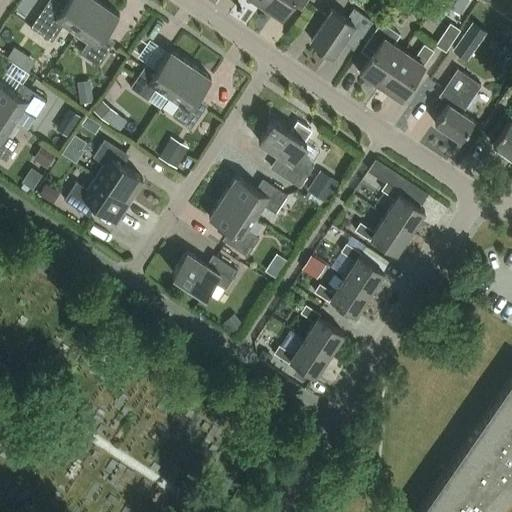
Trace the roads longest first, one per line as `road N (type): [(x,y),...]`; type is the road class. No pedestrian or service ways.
road 1 (unclassified): [(273,511),(479,197)]
road 2 (residential): [(479,197),(187,0)]
